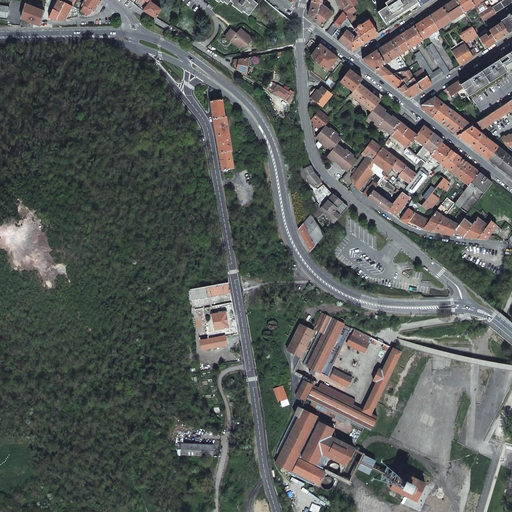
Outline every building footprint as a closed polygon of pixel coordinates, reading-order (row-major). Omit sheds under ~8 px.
[(60,21),(66,20),(73,6),(65,2),(60,0),(58,0),(54,9),(53,9),(49,17),(53,19),(57,20),(57,19),(60,21)] [(82,16),(88,16),(89,15),(93,11),(94,12),(101,1),(99,0),(84,0),(82,4),(82,5),(81,6),(83,7),(81,11),(84,13),(83,14),(82,16)] [(142,0),(137,6),(143,11),(151,0),(142,0)] [(215,0),(216,0),(219,3),(220,1),(223,3),(224,2),(227,5),(230,1),(236,6),(235,8),(238,10),(240,9),(249,16),(258,4),(252,0),(215,0)] [(334,0),(341,10),(348,5),(344,0),(334,0)] [(344,0),(348,5),(341,10),(343,12),(346,17),(351,24),(357,20),(354,16),(352,17),(350,14),(355,11),(353,6),(357,4),(354,0),(344,0)] [(377,12),(385,24),(398,15),(399,16),(405,13),(404,12),(417,3),(415,0),(389,0),(385,3),(386,6),(377,12)] [(455,0),(453,0),(442,7),(451,21),(463,13),(455,0)] [(455,0),(463,13),(474,6),(470,0),(455,0)] [(495,13),(511,2),(511,0),(503,0),(492,7),(495,13)] [(143,11),(155,18),(156,18),(162,10),(149,2),(143,11)] [(308,15),(309,19),(319,26),(320,27),(332,12),(330,11),(331,10),(330,9),(329,10),(321,4),(311,2),(308,15)] [(474,6),(482,19),(483,21),(495,13),(492,7),(491,6),(487,8),(484,2),(480,4),(479,3),(479,2),(474,6)] [(31,23),(40,26),(44,10),(27,3),(21,19),(31,23)] [(0,18),(7,19),(8,13),(9,7),(0,5),(0,18)] [(451,21),(442,7),(429,16),(438,30),(450,22),(450,23),(451,22),(451,21)] [(333,24),(326,32),(331,36),(346,17),(343,12),(334,24),(333,24)] [(511,13),(500,21),(501,23),(508,34),(511,31),(511,13)] [(438,30),(429,16),(413,26),(422,40),(429,35),(431,39),(440,34),(438,30)] [(331,36),(351,52),(362,45),(363,44),(354,29),(351,24),(346,17),(331,36)] [(354,29),(363,44),(371,39),(378,34),(369,20),(354,29)] [(501,23),(489,30),(496,42),(508,34),(501,23)] [(422,40),(413,26),(400,34),(409,48),(422,40)] [(463,41),(464,43),(471,39),(477,35),(472,27),(459,35),(463,41)] [(231,29),(225,37),(240,49),(243,46),(245,48),(253,39),(240,29),(236,33),(231,29)] [(486,35),(479,39),(486,48),(496,42),(489,30),(485,33),(486,35)] [(399,55),(401,58),(411,51),(409,48),(400,34),(390,41),(399,55)] [(390,41),(377,50),(385,64),(399,55),(390,41)] [(450,49),(459,64),(463,61),(464,63),(473,57),(469,51),(464,43),(463,41),(450,49)] [(432,43),(426,47),(440,69),(444,75),(449,72),(432,43)] [(315,61),(327,71),(331,67),(338,58),(329,51),(320,44),(311,55),(313,59),(315,61)] [(363,62),(374,70),(381,66),(385,64),(377,50),(363,58),(363,62)] [(419,51),(413,55),(422,70),(431,84),(444,75),(440,69),(433,73),(419,51)] [(511,51),(460,85),(462,87),(468,96),(511,67),(511,51)] [(233,59),(233,61),(238,63),(237,69),(246,75),(249,58),(233,59)] [(331,67),(334,70),(341,62),(342,61),(338,58),(331,67)] [(389,72),(392,74),(401,72),(409,70),(405,65),(391,68),(393,70),(389,72)] [(387,70),(381,66),(374,70),(381,76),(382,76),(392,74),(389,72),(387,70)] [(340,81),(352,91),(362,79),(349,69),(340,81)] [(406,81),(401,81),(392,74),(382,76),(395,86),(397,89),(404,84),(405,83),(406,83),(407,82),(413,77),(412,76),(409,70),(401,72),(406,81)] [(413,77),(421,90),(431,84),(422,70),(412,76),(413,77)] [(511,72),(472,99),(485,118),(506,103),(511,99),(511,72)] [(404,84),(397,89),(403,93),(409,98),(414,95),(421,90),(413,77),(407,82),(410,86),(407,88),(404,84)] [(350,94),(371,112),(376,105),(383,96),(374,89),(370,92),(367,90),(370,87),(368,85),(368,84),(362,79),(352,91),(350,94)] [(267,88),(273,92),(286,101),(288,103),(293,95),(271,81),(267,88)] [(458,81),(446,89),(450,96),(457,92),(462,98),(466,95),(458,81)] [(322,106),(332,95),(322,87),(317,93),(312,99),(322,106)] [(446,89),(443,91),(447,98),(446,99),(448,102),(452,100),(450,97),(450,96),(446,89)] [(443,103),(434,97),(422,105),(421,108),(431,116),(433,117),(443,103)] [(213,118),(225,116),(222,99),(211,101),(212,110),(213,118)] [(451,110),(443,103),(433,117),(434,117),(441,123),(451,110)] [(481,129),(482,129),(511,110),(506,103),(485,118),(477,123),(480,128),(481,129)] [(397,122),(376,105),(371,112),(367,117),(374,122),(373,123),(381,130),(382,128),(390,135),(399,121),(398,120),(397,122)] [(330,119),(319,110),(312,120),(315,123),(312,127),(314,136),(316,136),(328,122),(330,119)] [(451,110),(441,123),(455,134),(457,135),(472,126),(451,110)] [(222,170),(234,168),(231,151),(232,151),(226,116),(225,116),(213,118),(215,128),(217,141),(220,160),(222,170)] [(390,135),(387,138),(394,143),(396,140),(407,148),(407,147),(409,144),(414,138),(416,135),(399,121),(390,135)] [(316,137),(319,140),(316,143),(318,150),(319,148),(327,155),(341,139),(344,135),(328,122),(316,136),(316,137)] [(414,138),(423,146),(433,133),(423,125),(416,135),(414,138)] [(458,136),(471,147),(481,133),(476,130),(472,126),(457,135),(458,136)] [(426,149),(432,153),(441,142),(443,140),(433,133),(423,146),(418,152),(416,155),(419,157),(426,149)] [(498,146),(481,133),(471,147),(479,153),(487,159),(498,146)] [(504,136),(501,138),(507,147),(510,145),(511,146),(511,139),(508,134),(504,137),(504,136)] [(376,155),(392,167),(382,179),(391,185),(406,166),(386,151),(388,148),(389,149),(394,143),(387,138),(382,147),(376,154),(376,155)] [(341,139),(327,155),(344,169),(353,158),(352,157),(354,156),(348,151),(351,148),(341,139)] [(367,155),(373,160),(376,155),(376,154),(382,147),(372,140),(362,152),(367,155)] [(435,159),(440,163),(451,150),(441,142),(432,153),(430,155),(435,159)] [(407,147),(416,155),(418,152),(409,144),(407,147)] [(506,153),(498,146),(487,159),(488,160),(496,166),(506,153)] [(404,154),(421,168),(422,167),(426,163),(419,157),(416,155),(407,147),(407,148),(404,151),(404,154)] [(440,163),(450,171),(460,157),(451,150),(440,163)] [(511,157),(506,153),(496,166),(511,178),(511,157)] [(353,184),(373,160),(367,155),(351,176),(353,184)] [(373,172),(377,175),(374,180),(377,183),(380,177),(382,179),(392,167),(376,155),(373,160),(353,184),(359,191),(373,172)] [(422,167),(426,171),(432,163),(433,164),(436,161),(434,160),(435,159),(430,155),(426,163),(422,167)] [(450,171),(459,178),(470,165),(460,157),(450,171)] [(353,158),(344,169),(348,172),(356,160),(353,158)] [(465,183),(468,185),(470,183),(479,172),(470,165),(459,178),(465,183)] [(308,182),(315,187),(321,182),(314,173),(310,166),(303,169),(305,176),(308,182)] [(405,189),(416,174),(406,166),(391,185),(398,189),(402,192),(405,189)] [(412,194),(428,173),(426,171),(422,167),(421,168),(416,174),(405,189),(412,193),(412,194)] [(432,194),(438,186),(444,178),(444,177),(445,176),(441,173),(440,174),(437,172),(414,201),(415,202),(420,205),(422,206),(432,194)] [(476,187),(484,193),(492,182),(479,172),(470,183),(476,187)] [(438,186),(443,190),(449,182),(444,178),(438,186)] [(320,209),(333,195),(331,193),(323,184),(317,190),(315,187),(308,182),(313,191),(313,193),(312,194),(316,202),(319,206),(318,207),(319,210),(320,209)] [(363,193),(367,197),(373,189),(377,185),(373,182),(363,193)] [(454,203),(460,208),(476,187),(470,183),(468,185),(461,195),(454,203)] [(367,197),(388,211),(393,204),(373,189),(367,197)] [(402,192),(409,197),(412,193),(405,189),(402,192)] [(310,207),(316,202),(312,194),(313,193),(313,191),(310,190),(305,191),(310,207)] [(448,198),(454,203),(461,195),(454,190),(448,198)] [(388,211),(395,215),(409,197),(402,192),(400,196),(393,204),(388,211)] [(422,206),(429,211),(439,199),(432,194),(422,206)] [(328,230),(348,207),(342,202),(337,198),(333,195),(320,209),(319,210),(322,214),(318,218),(328,230)] [(318,218),(322,214),(319,210),(318,207),(319,206),(316,202),(310,207),(318,218)] [(400,219),(407,224),(409,221),(415,213),(408,208),(400,219)] [(429,220),(438,224),(444,217),(439,213),(441,210),(439,208),(429,220)] [(409,221),(423,229),(429,220),(423,217),(415,213),(409,221)] [(304,240),(310,252),(325,234),(324,233),(323,234),(310,214),(298,228),(304,240)] [(454,231),(459,224),(444,217),(438,224),(433,231),(451,235),(454,231)] [(463,236),(477,238),(487,225),(477,217),(472,224),(463,236)] [(462,236),(463,236),(472,224),(464,218),(459,224),(454,231),(462,236)] [(433,231),(438,224),(429,220),(423,229),(433,231)] [(477,238),(486,239),(497,225),(491,220),(487,225),(477,238)] [(228,283),(190,290),(192,300),(230,292),(228,283)] [(214,314),(211,314),(214,330),(217,330),(218,333),(228,331),(227,328),(231,327),(227,311),(224,312),(223,309),(213,311),(214,314)] [(331,378),(348,387),(351,378),(334,370),(334,371),(331,369),(349,334),(351,335),(351,336),(351,335),(347,344),(364,352),(368,344),(371,337),(322,313),(313,330),(300,324),(287,350),(300,357),(299,360),(303,361),(303,360),(305,361),(303,364),(311,368),(309,372),(314,374),(316,370),(328,376),(331,378)] [(280,342),(284,344),(295,322),(291,320),(280,342)] [(220,333),(199,337),(201,350),(227,345),(225,336),(222,336),(222,334),(220,335),(220,333)] [(289,472),(314,485),(315,482),(319,484),(325,472),(321,470),(322,468),(328,457),(345,465),(348,459),(350,459),(354,452),(352,451),(353,449),(354,447),(330,436),(334,428),(315,420),(319,410),(335,418),(333,421),(343,426),(346,419),(370,431),(381,410),(374,407),(393,368),(401,352),(393,348),(382,370),(379,368),(373,380),(376,382),(363,410),(357,407),(360,402),(321,384),(323,380),(319,378),(318,382),(304,376),(302,380),(303,381),(296,395),(306,400),(302,408),(298,406),(278,448),(276,453),(280,455),(275,464),(290,470),(289,472)] [(280,407),(289,404),(282,386),(273,389),(280,407)] [(182,443),(181,455),(213,457),(213,445),(182,443)] [(358,468),(369,474),(370,472),(377,475),(381,466),(374,462),(375,460),(364,455),(358,468)] [(327,470),(328,472),(330,474),(331,475),(334,475),(336,475),(338,474),(339,472),(340,470),(340,468),(340,466),(338,464),(336,463),(334,463),(332,463),(330,463),(329,465),(328,466),(327,468),(327,470)] [(391,488),(416,500),(425,483),(399,470),(395,479),(391,488)] [(320,485),(321,487),(323,488),(324,489),(326,489),(329,489),(331,488),(332,487),(333,485),(333,482),(332,480),(331,478),(329,477),(327,477),(325,477),(323,477),(322,479),(321,481),(320,483),(320,485)]
